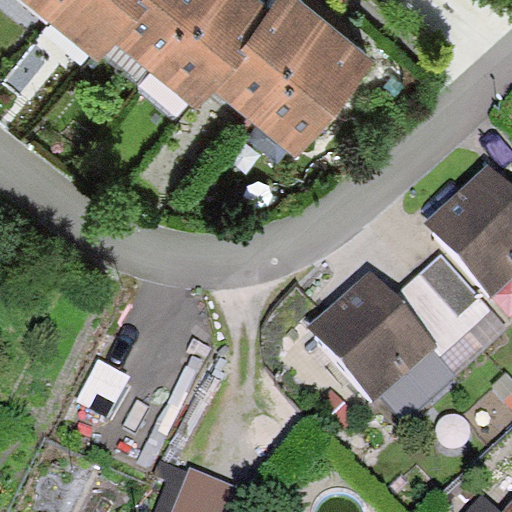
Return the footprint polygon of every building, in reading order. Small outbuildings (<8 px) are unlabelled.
[(129,0),(60,0),(57,4),(101,37),(112,22),(129,0)] [(153,53),(193,0),(129,0),(112,22),(153,53)] [(254,0),(193,0),(153,53),(191,82),(201,69),(254,0)] [(254,0),(201,69),(254,109),(330,9),(317,0),(254,0)] [(371,40),(330,9),(254,109),(295,140),(371,40)] [(511,199),(489,177),(433,235),(496,296),(511,279),(511,199)] [(438,257),(395,298),(439,344),(482,303),(438,257)] [(376,283),(317,340),(377,402),(437,345),(376,283)] [(192,469),(174,511),(237,511),(246,491),(192,469)]
